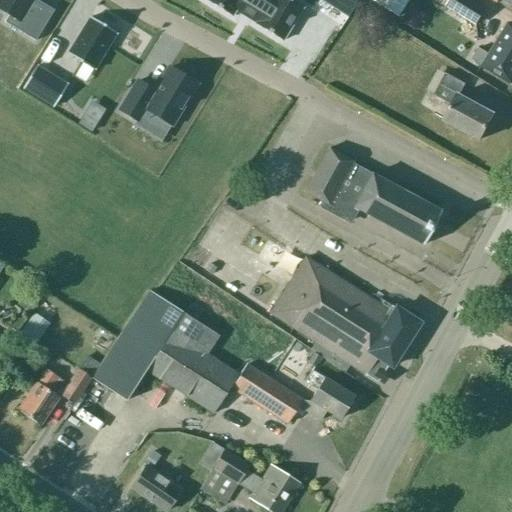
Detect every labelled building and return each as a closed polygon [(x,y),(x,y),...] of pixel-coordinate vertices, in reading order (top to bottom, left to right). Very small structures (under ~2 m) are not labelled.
[(0,0),(0,9),(8,14),(3,22),(34,41),(53,10),(36,0),(0,0)] [(205,0),(231,16),(236,9),(241,12),(242,10),(253,17),(252,19),(256,21),(255,24),(282,41),(303,7),(291,0),(205,0)] [(352,0),(329,0),(348,12),(355,2),(352,0)] [(378,0),(378,1),(400,15),(409,0),(378,0)] [(471,0),(434,0),(476,26),(486,9),(471,0)] [(90,17),(67,54),(93,70),(116,33),(90,17)] [(478,47),(471,59),(482,65),(481,66),(511,84),(511,83),(511,24),(508,22),(495,44),(489,54),(478,47)] [(37,66),(23,88),(52,107),(66,84),(37,66)] [(137,81),(119,110),(136,120),(144,108),(171,125),(196,84),(169,67),(154,91),(137,81)] [(452,105),(443,120),(480,140),(494,113),(459,95),(465,84),(445,73),(433,95),(452,105)] [(328,148),(304,192),(322,202),(318,208),(346,222),(353,208),(422,245),(440,211),(351,163),(352,161),(328,148)] [(465,252),(488,244),(482,224),(458,232),(465,252)] [(388,310),(326,271),(306,258),(288,287),(271,314),(377,382),(379,379),(381,381),(386,374),(383,372),(388,365),(391,366),(419,323),(391,305),(388,310)] [(206,353),(217,334),(148,290),(91,378),(126,400),(145,370),(212,414),(238,374),(206,353)] [(32,312),(44,319),(55,300),(42,293),(32,312)] [(14,346),(6,358),(21,368),(29,356),(14,346)] [(339,419),(351,399),(353,396),(323,378),(311,370),(304,382),(316,390),(309,401),(311,402),(310,402),(301,400),(302,400),(246,364),(230,388),(286,424),(297,407),(319,421),(325,411),(339,419)] [(40,425),(60,394),(74,403),(91,378),(77,369),(67,384),(46,370),(37,383),(36,382),(17,410),(40,425)] [(270,465),(260,480),(246,471),(249,465),(223,449),(213,442),(200,463),(211,470),(205,479),(225,491),(232,481),(237,485),(239,481),(248,486),(251,482),(257,486),(249,499),(269,511),(280,511),(299,483),(270,465)] [(145,466),(131,487),(165,511),(180,490),(145,466)]
